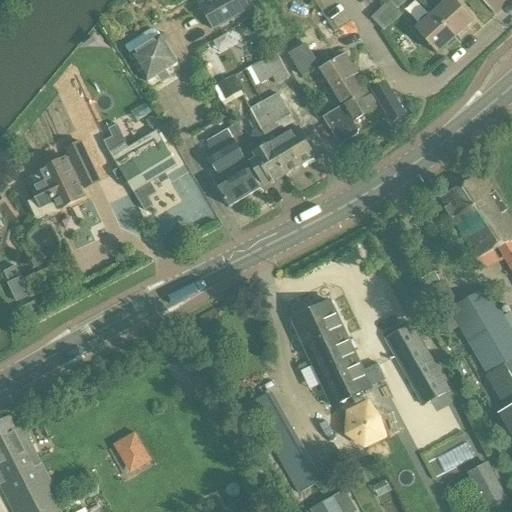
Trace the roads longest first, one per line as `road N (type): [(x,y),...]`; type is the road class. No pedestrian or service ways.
road 1 (primary): [(0,388),(354,202),(511,87)]
road 2 (residential): [(511,16),(437,88),(416,89),(393,77),(347,0)]
